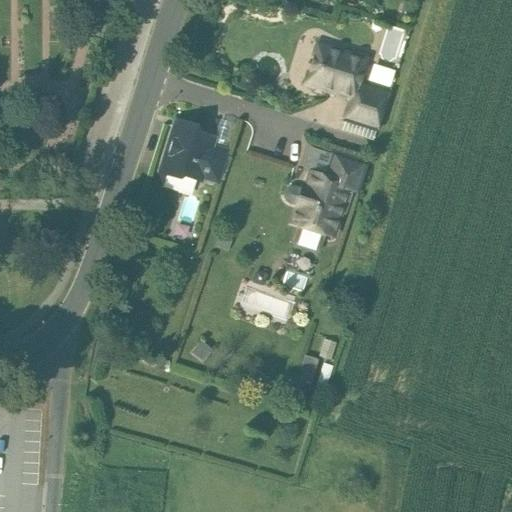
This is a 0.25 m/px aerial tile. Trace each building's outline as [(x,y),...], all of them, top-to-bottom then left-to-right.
[(365,61),(316,45),(304,83),(350,97),(353,98),(357,86),(365,61)] [(374,64),(369,80),(392,86),(396,70),(374,64)] [(388,96),(357,86),(353,98),(350,97),(343,119),(377,130),(388,96)] [(191,125),(183,122),(173,127),(161,165),(166,175),(176,178),(181,175),(195,180),(200,177),(210,146),(206,140),(198,137),(191,125)] [(210,146),(200,177),(215,182),(225,151),(210,146)] [(366,164),(332,154),(324,176),(347,184),(345,190),(357,193),(366,164)] [(324,176),(311,172),(306,190),(300,188),(294,206),(296,207),(290,224),(330,237),(345,190),(347,184),(324,176)] [(306,355),(298,377),(312,382),(320,360),(306,355)]
